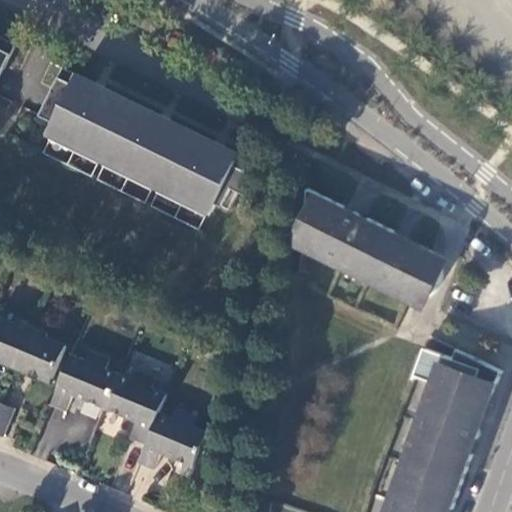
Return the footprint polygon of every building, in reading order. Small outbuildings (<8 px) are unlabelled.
[(0,77),(15,46),(0,38),(0,77)] [(242,156),(79,76),(64,69),(39,116),(55,124),(51,133),(214,214),(219,205),(232,211),(240,193),(248,197),(251,174),(237,167),(242,156)] [(96,176),(142,202),(148,193),(102,166),(96,176)] [(370,283),(396,232),(369,219),(366,226),(361,224),(361,221),(361,218),(359,214),(355,212),(352,212),(348,215),(347,217),(341,215),(345,207),(310,190),(303,250),(370,283)] [(391,265),(390,267),(389,273),(390,280),(392,285),(395,291),(401,296),(408,300),(416,302),(425,301),(432,297),(438,291),(442,284),(444,276),(443,268),(440,260),(435,254),(428,250),(423,248),(416,247),(410,247),(405,250),(397,243),(389,258),(393,260),(391,265)] [(0,360),(17,368),(34,328),(18,322),(17,325),(0,318),(0,360)] [(34,328),(17,368),(53,383),(68,347),(48,338),(50,335),(34,328)] [(470,364),(426,349),(416,376),(431,382),(422,408),(429,412),(421,438),(424,439),(405,491),(402,490),(393,511),(446,511),(448,508),(454,511),(474,456),(467,453),(471,441),(475,442),(478,440),(480,438),(482,435),(481,432),(479,429),(477,426),(504,372),(472,357),(470,364)] [(72,356),(52,405),(67,412),(76,391),(83,394),(84,399),(107,409),(121,376),(107,370),(111,361),(91,352),(87,362),(72,356)] [(121,376),(107,409),(129,418),(133,415),(140,419),(132,439),(148,445),(161,414),(169,396),(154,390),(158,380),(138,372),(134,381),(121,376)] [(3,404),(0,409),(0,436),(5,438),(17,409),(3,404)] [(148,445),(140,465),(157,471),(165,450),(171,453),(172,457),(196,466),(209,434),(195,429),(199,420),(180,411),(176,421),(161,414),(148,445)]
